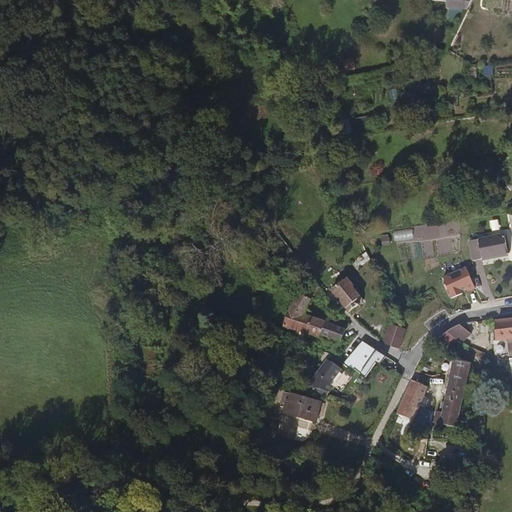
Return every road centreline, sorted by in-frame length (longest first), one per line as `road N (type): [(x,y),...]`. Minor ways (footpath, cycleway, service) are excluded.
road 1 (track): [(0,448),(228,500),(299,504)]
road 2 (residential): [(407,362),(353,487),(329,501),(299,504)]
road 3 (residential): [(511,307),(444,322),(407,362)]
